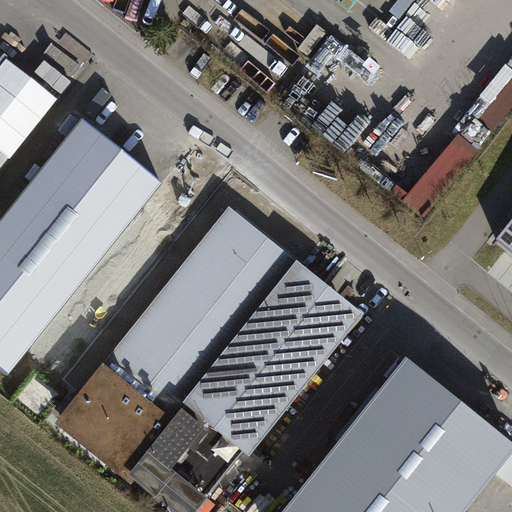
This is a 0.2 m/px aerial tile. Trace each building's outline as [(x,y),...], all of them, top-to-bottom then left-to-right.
[(57,100),(8,61),(0,70),(0,151),(10,159),(57,100)] [(406,197),(429,215),(511,109),(511,77),(480,119),(472,113),(406,197)] [(0,369),(8,376),(162,185),(84,122),(0,226),(0,369)] [(511,222),(497,241),(511,253),(511,222)] [(221,232),(106,374),(172,427),(183,415),(190,406),(287,285),(221,232)] [(343,330),(287,285),(190,406),(246,451),(343,330)] [(289,511),(471,511),(511,462),(511,445),(410,364),(289,511)] [(172,427),(106,374),(65,425),(132,478),(172,427)] [(246,451),(190,406),(183,415),(202,430),(170,470),(207,500),(246,451)] [(172,427),(132,478),(174,511),(196,511),(207,500),(170,470),(202,430),(183,415),(172,427)]
